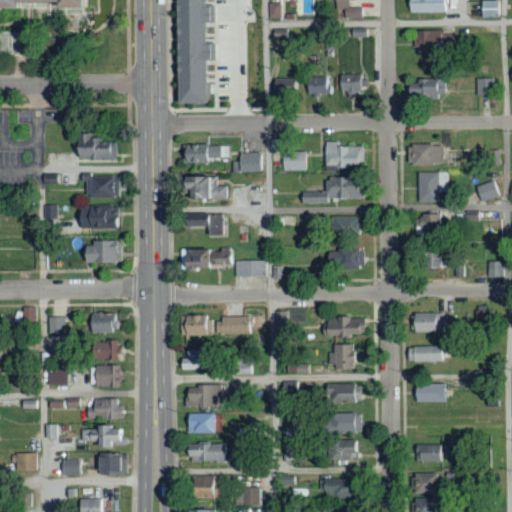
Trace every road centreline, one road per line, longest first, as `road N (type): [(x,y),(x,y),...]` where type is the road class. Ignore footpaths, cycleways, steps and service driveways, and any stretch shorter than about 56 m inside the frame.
road 1 (residential): [(393,511),(388,0)]
road 2 (residential): [(511,289),(0,289)]
road 3 (primary): [(155,400),(151,0)]
road 4 (residential): [(154,125),(511,121)]
road 5 (residential): [(0,84),(153,83)]
